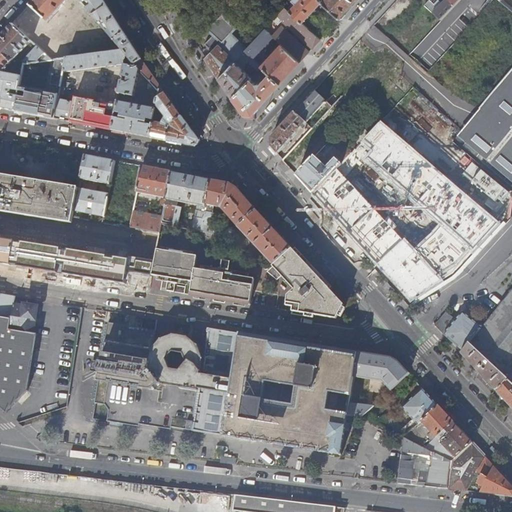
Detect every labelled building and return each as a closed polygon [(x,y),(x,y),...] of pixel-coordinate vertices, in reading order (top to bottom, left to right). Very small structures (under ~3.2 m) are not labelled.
[(79,0),(35,0),(30,6),(45,19),(61,34),(72,22),(58,11),(68,0),(75,0),(78,4),(70,12),(76,17),(77,19),(87,9),(84,6),(82,4),(79,0)] [(104,0),(79,0),(82,4),(85,1),(87,3),(89,2),(92,5),(87,9),(92,15),(100,24),(104,21),(107,24),(106,25),(108,28),(109,27),(111,29),(107,33),(108,34),(123,51),(128,56),(128,57),(135,65),(143,60),(132,43),(128,38),(104,0)] [(294,0),(287,8),(303,23),(323,2),(321,0),(294,0)] [(331,9),(341,18),(358,0),(321,0),(323,2),(331,9)] [(449,0),(448,1),(447,0),(442,5),(439,2),(434,6),(433,4),(430,1),(425,7),(441,22),(460,0),(449,0)] [(511,0),(498,0),(498,1),(507,9),(511,12),(511,0)] [(45,19),(30,6),(25,12),(13,25),(27,38),(30,36),(45,19)] [(410,23),(393,7),(386,15),(372,29),(384,40),(402,20),(408,26),(411,23),(410,23)] [(401,65),(441,22),(425,7),(415,17),(410,23),(411,23),(414,26),(389,53),(401,65)] [(287,8),(275,20),(280,25),(284,20),(314,48),(322,40),(310,30),(303,23),(287,8)] [(92,15),(87,9),(77,19),(92,37),(107,35),(108,34),(107,33),(100,24),(92,15)] [(326,14),(337,24),(341,18),(331,9),(326,14)] [(215,51),(207,59),(212,67),(220,79),(236,62),(246,51),(247,49),(232,35),(231,34),(235,30),(236,31),(237,30),(222,17),(223,15),(222,15),(208,31),(209,32),(210,31),(215,35),(206,45),(210,50),(212,48),(215,51)] [(92,37),(77,19),(76,17),(72,22),(61,34),(68,41),(92,37)] [(275,20),(266,30),(274,36),(282,27),(280,25),(275,20)] [(27,38),(13,25),(0,38),(0,71),(2,74),(7,75),(10,71),(7,68),(32,42),(27,38)] [(310,30),(322,40),(326,35),(315,25),(310,30)] [(282,27),(274,36),(274,37),(282,44),(301,62),(310,52),(283,26),(282,27)] [(266,30),(247,49),(246,51),(251,56),(258,62),(260,60),(256,57),(274,37),(274,36),(266,30)] [(85,57),(123,51),(108,34),(107,35),(92,37),(68,41),(73,46),(85,57)] [(40,36),(33,43),(37,47),(52,62),(56,61),(66,60),(40,36)] [(380,55),(363,39),(356,47),(373,63),(380,55)] [(73,46),(68,41),(64,45),(69,49),(73,46)] [(270,74),(281,84),(301,62),(282,44),(262,66),(263,67),(266,70),(270,74)] [(24,62),(26,66),(52,62),(37,47),(24,62)] [(126,64),(128,57),(128,56),(123,51),(85,57),(68,59),(65,73),(126,64)] [(246,51),(236,62),(240,67),(247,59),(251,56),(246,51)] [(384,51),(380,55),(373,63),(366,71),(354,84),(370,99),(388,80),(401,66),(384,51)] [(366,71),(349,55),(334,71),(351,87),(354,84),(366,71)] [(258,62),(251,56),(247,59),(259,71),(263,67),(262,66),(258,62)] [(140,71),(135,65),(128,57),(126,64),(122,82),(120,95),(135,98),(140,71)] [(21,88),(16,112),(56,119),(62,87),(68,59),(56,61),(51,85),(56,86),(54,95),(49,94),(48,95),(37,92),(21,88)] [(153,74),(143,60),(135,65),(140,71),(159,93),(163,89),(153,74)] [(236,62),(220,79),(226,87),(229,92),(233,97),(252,78),(240,67),(236,62)] [(261,76),(266,70),(263,67),(259,71),(258,72),(261,76)] [(511,72),(459,135),(511,179),(511,72)] [(7,75),(2,74),(0,76),(0,108),(16,112),(21,88),(23,78),(7,75)] [(252,78),(233,97),(246,114),(253,115),(281,84),(270,74),(262,82),(257,83),(252,78)] [(325,81),(315,92),(332,108),(333,106),(342,97),(325,81)] [(342,97),(333,106),(349,121),(362,108),(370,99),(354,84),(351,87),(342,97)] [(65,88),(62,87),(56,119),(103,129),(113,131),(118,103),(119,102),(98,98),(97,104),(75,100),(75,103),(63,101),(65,88)] [(183,119),(163,89),(159,93),(160,93),(157,106),(167,118),(163,125),(157,123),(154,123),(150,139),(196,148),(200,140),(190,127),(183,119)] [(315,92),(295,113),(307,124),(310,127),(312,129),(314,127),(332,108),(315,92)] [(156,110),(118,103),(113,131),(150,139),(154,123),(156,110)] [(333,106),(332,108),(314,127),(323,136),(330,142),(349,121),(333,106)] [(307,124),(295,113),(272,139),(272,143),(272,147),(276,152),(278,155),(307,124)] [(362,127),(371,135),(380,126),(371,117),(362,127)] [(193,125),(190,127),(200,140),(203,138),(193,125)] [(304,138),(283,160),(292,170),(323,136),(314,127),(312,129),(311,131),(304,138)] [(312,129),(310,127),(302,136),(304,138),(311,131),(312,129)] [(316,158),(298,177),(314,195),(356,151),(353,149),(350,152),(347,149),(336,162),(333,162),(329,166),(330,168),(328,169),(316,158)] [(116,162),(87,156),(82,180),(112,185),(116,162)] [(166,207),(173,173),(143,167),(139,191),(138,193),(163,198),(162,206),(166,207)] [(164,218),(162,225),(202,234),(206,212),(207,205),(212,181),(173,173),(166,207),(164,218)] [(0,211),(1,212),(44,219),(51,220),(73,223),(69,247),(68,253),(65,275),(93,280),(95,268),(146,277),(147,274),(153,275),(158,250),(159,244),(119,239),(121,227),(104,224),(75,218),(76,211),(80,189),(80,188),(66,186),(64,186),(61,185),(55,184),(52,184),(6,176),(0,175),(0,211)] [(233,185),(212,181),(207,205),(220,207),(219,210),(225,213),(240,228),(258,211),(239,189),(233,185)] [(105,217),(109,200),(110,195),(80,189),(76,211),(105,217)] [(273,227),(258,211),(240,228),(249,239),(247,241),(249,243),(251,241),(268,259),(264,262),(268,266),(271,262),(274,266),(293,250),(273,227)] [(162,225),(164,218),(134,212),(132,223),(131,229),(161,235),(162,225)] [(216,214),(206,212),(202,234),(213,236),(228,239),(234,233),(231,230),(214,225),(216,214)] [(51,220),(44,219),(43,223),(47,224),(45,231),(58,249),(65,250),(65,252),(68,253),(69,247),(73,223),(51,220)] [(235,233),(234,233),(228,239),(237,246),(243,241),(235,233)] [(158,250),(153,275),(152,276),(164,278),(165,276),(168,276),(167,279),(179,281),(180,278),(187,280),(187,282),(193,283),(191,296),(251,306),(253,291),(255,280),(249,279),(248,281),(245,280),(246,278),(225,275),(225,277),(222,276),(222,274),(206,271),(205,274),(201,273),(202,270),(196,269),(198,257),(158,250)] [(341,302),(293,250),(274,266),(268,272),(267,273),(277,281),(282,277),(295,291),(288,297),(286,311),(316,316),(317,312),(335,314),(341,302)] [(232,263),(223,261),(222,269),(220,269),(220,271),(230,272),(232,263)] [(169,283),(167,292),(186,295),(187,289),(178,287),(178,285),(169,283)] [(470,345),(508,380),(509,381),(511,378),(511,292),(483,329),(470,345)] [(0,401),(15,306),(17,298),(0,295),(0,401)] [(0,401),(0,407),(6,413),(25,396),(25,392),(38,309),(26,307),(26,308),(15,306),(0,401)] [(436,326),(444,336),(452,327),(450,324),(454,319),(447,313),(441,320),(436,326)] [(465,352),(470,345),(483,329),(471,319),(464,313),(457,321),(452,327),(444,336),(454,343),(465,352)] [(201,391),(207,347),(199,347),(188,338),(183,330),(174,336),(162,340),(153,350),(156,331),(109,323),(109,325),(104,353),(103,362),(102,362),(100,373),(101,373),(100,381),(96,400),(96,404),(106,405),(110,411),(109,422),(111,422),(124,424),(127,425),(128,423),(131,424),(159,428),(159,426),(195,431),(201,391)] [(356,377),(359,354),(339,350),(284,342),(209,329),(207,347),(201,391),(195,431),(245,440),(343,456),(347,431),(348,423),(350,415),(351,404),(356,377)] [(482,377),(496,392),(508,380),(470,345),(465,352),(462,355),(480,374),(482,377)] [(392,390),(408,374),(405,370),(398,362),(392,359),(359,354),(356,377),(384,381),(389,387),(392,390)] [(100,373),(102,362),(93,360),(91,371),(100,373)] [(494,394),(496,392),(482,377),(480,379),(494,394)] [(511,383),(509,381),(508,380),(496,392),(511,408),(511,383)] [(398,436),(405,440),(439,406),(425,391),(417,383),(408,392),(414,398),(403,409),(414,420),(406,428),(398,436)] [(386,396),(392,390),(389,387),(383,393),(386,396)] [(363,418),(374,407),(351,404),(350,415),(363,418)] [(456,459),(473,443),(469,438),(463,432),(458,427),(439,406),(405,440),(427,450),(429,446),(437,439),(440,442),(456,459)] [(469,438),(473,443),(476,440),(461,425),(458,427),(463,432),(469,438)] [(428,488),(450,490),(453,463),(433,453),(427,450),(405,440),(403,458),(431,461),(430,465),(428,488)] [(433,453),(453,463),(456,459),(440,442),(433,453)] [(453,463),(450,490),(511,496),(511,485),(502,475),(473,443),(456,459),(453,463)] [(400,485),(416,487),(416,483),(414,483),(416,463),(403,462),(400,485)] [(423,488),(428,488),(430,465),(416,463),(414,483),(416,483),(416,487),(423,488)] [(206,493),(205,508),(234,508),(234,494),(206,493)] [(345,511),(346,510),(239,498),(237,511),(345,511)]
